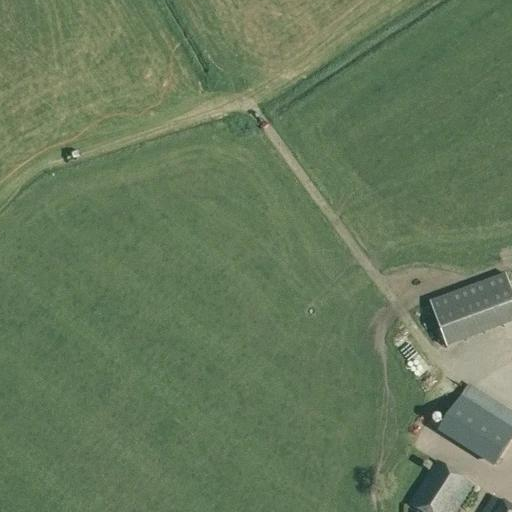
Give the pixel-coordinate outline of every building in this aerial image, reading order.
[(430,303),(446,348),(511,323),(511,293),(505,275),(430,303)] [(409,358),(419,352),(438,390),(447,385),(420,330),(400,340),(409,358)] [(440,430),(496,465),(511,440),(511,412),(469,385),(461,398),(440,430)] [(410,506),(419,511),(456,511),(473,485),(438,462),(410,506)] [(511,511),(511,509),(494,498),(484,511),(511,511)]
